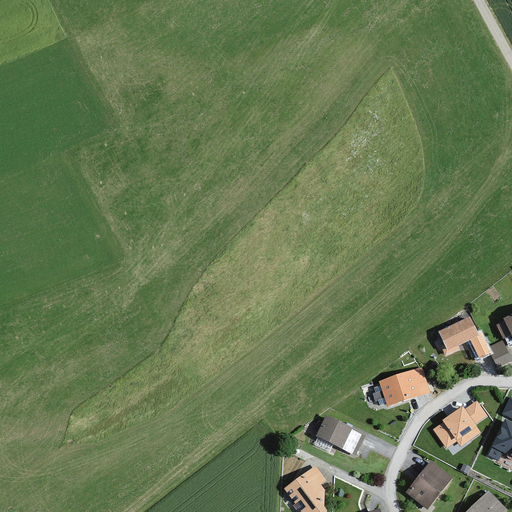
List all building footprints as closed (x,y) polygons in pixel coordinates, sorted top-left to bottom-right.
[(511,342),(511,316),(501,321),(511,343),(511,342)] [(477,335),(470,320),(440,335),(448,350),(465,342),(467,345),(473,343),(480,359),(490,354),(480,334),(477,335)] [(511,361),(503,342),(488,349),(497,368),(511,361)] [(429,392),(421,369),(378,383),(385,406),(429,392)] [(511,399),(503,415),(511,419),(511,399)] [(444,422),(433,429),(447,448),(456,441),(461,447),(482,433),(476,424),(487,416),(477,400),(465,409),(462,406),(442,420),(444,422)] [(364,436),(325,417),(314,438),(354,457),(364,436)] [(511,425),(504,422),(487,455),(499,461),(503,454),(511,458),(511,425)] [(450,479),(430,462),(406,492),(426,508),(450,479)] [(326,482),(314,467),(285,491),(301,511),(322,511),(333,504),(320,487),(326,482)] [(504,511),(488,493),(466,511),(504,511)]
